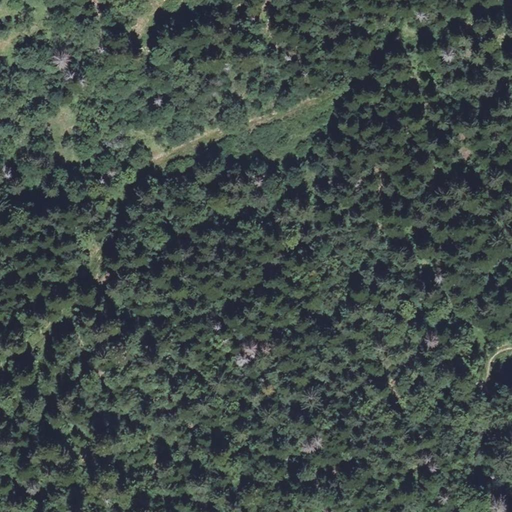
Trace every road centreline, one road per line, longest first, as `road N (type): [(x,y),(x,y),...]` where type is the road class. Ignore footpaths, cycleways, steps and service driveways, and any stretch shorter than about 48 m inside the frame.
road 1 (track): [(511,1),(390,50),(309,104),(136,171),(105,241),(61,307),(0,367)]
road 2 (track): [(454,511),(472,469),(487,364),(511,345)]
